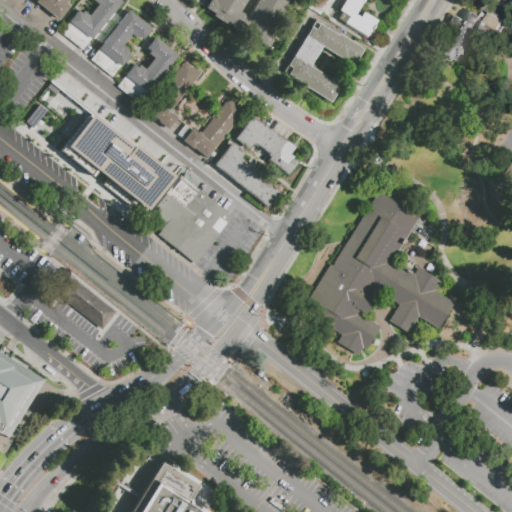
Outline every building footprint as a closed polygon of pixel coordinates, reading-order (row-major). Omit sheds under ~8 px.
[(58,21),(69,7),(65,4),(68,0),(36,0),(34,3),(58,21)] [(118,0),(121,2),(89,41),(67,22),(76,11),(79,13),(81,11),(87,16),(96,5),(91,1),(91,0),(118,0)] [(291,0),(264,46),(252,39),(251,41),(211,17),(213,14),(204,9),(208,0),(291,0)] [(362,0),(354,16),(358,19),(362,13),(376,22),(366,37),(343,23),(348,17),(337,11),(343,0),(362,0)] [(439,57),(450,63),(454,55),(464,62),(481,31),(472,26),(478,15),(461,6),(456,17),(452,15),(444,30),(453,35),(439,57)] [(127,11),(150,29),(141,40),(137,37),(135,40),(129,35),(120,46),(127,51),(125,54),(128,57),(120,68),(97,50),(127,11)] [(502,21),(487,12),(476,31),(491,39),(502,21)] [(362,49),(352,67),(320,47),(309,66),(332,81),(330,83),(338,88),(329,103),(304,88),(305,86),(286,75),(290,68),(286,66),(310,27),(315,30),(318,24),(336,36),(338,34),(362,49)] [(153,37),(176,55),(144,93),(123,76),(132,65),(135,68),(137,65),(143,70),(153,59),(147,54),(148,52),(144,49),(153,37)] [(203,74),(185,61),(147,111),(163,123),(195,80),(197,82),(203,74)] [(228,99),(244,112),(205,161),(181,141),(190,130),(198,136),(228,99)] [(37,105),(23,122),(31,128),(44,111),(37,105)] [(171,177),(145,210),(132,199),(127,206),(100,185),(105,179),(94,171),(89,177),(57,151),(65,140),(88,112),(171,177)] [(249,117),(292,148),(287,155),(297,163),(287,177),(267,162),(271,157),(255,146),(254,147),(251,145),(247,151),(232,140),(249,117)] [(212,166),(268,209),(280,193),(241,163),(243,162),(240,160),(244,155),(229,144),(212,166)] [(511,161),(501,179),(511,185),(511,161)] [(234,219),(196,266),(158,236),(167,224),(150,210),(179,175),(234,219)] [(377,194),(419,219),(392,263),(414,276),(418,269),(440,282),(435,293),(454,303),(438,329),(418,317),(409,334),(389,323),(400,306),(377,293),(370,306),(363,318),(377,327),(358,357),(337,344),(342,337),(300,312),(377,194)] [(71,277),(57,295),(101,330),(115,312),(71,277)] [(0,354),(42,380),(6,439),(0,435),(0,354)] [(160,464),(139,498),(130,511),(205,511),(197,507),(195,510),(185,504),(196,486),(160,464)]
